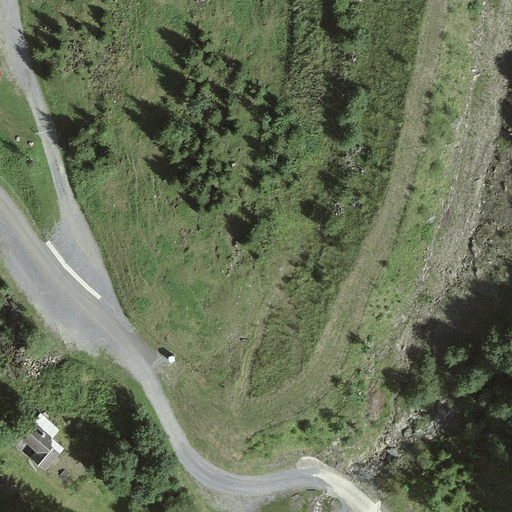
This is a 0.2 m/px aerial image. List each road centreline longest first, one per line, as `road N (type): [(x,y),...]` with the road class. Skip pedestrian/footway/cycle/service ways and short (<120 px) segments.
road 1 (track): [(141,361),(156,359),(207,403),(243,418),(302,393),(333,356),(394,212),(439,0)]
road 2 (residential): [(0,197),(56,277),(141,361),(177,440),(202,473),(239,484),(315,477),(348,490),(371,511)]
road 3 (track): [(98,313),(13,0)]
